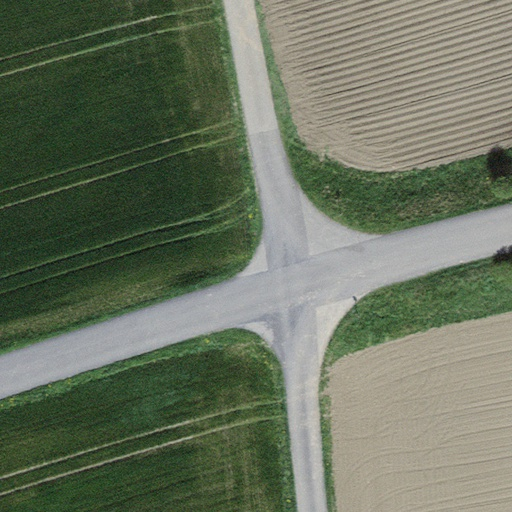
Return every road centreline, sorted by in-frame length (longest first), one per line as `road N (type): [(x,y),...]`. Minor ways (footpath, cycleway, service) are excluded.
road 1 (unclassified): [(298,283),(0,378)]
road 2 (unclassified): [(245,0),(298,283)]
road 3 (unclassified): [(319,511),(298,283)]
road 4 (unclassified): [(511,228),(298,283)]
